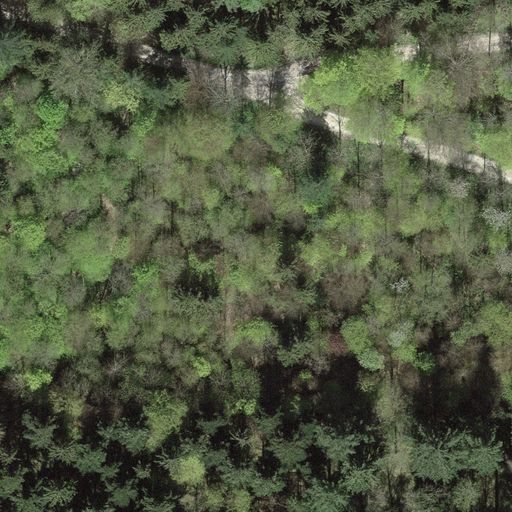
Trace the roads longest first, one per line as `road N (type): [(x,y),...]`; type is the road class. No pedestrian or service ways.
road 1 (track): [(511,177),(0,8)]
road 2 (track): [(511,40),(302,68),(265,95)]
